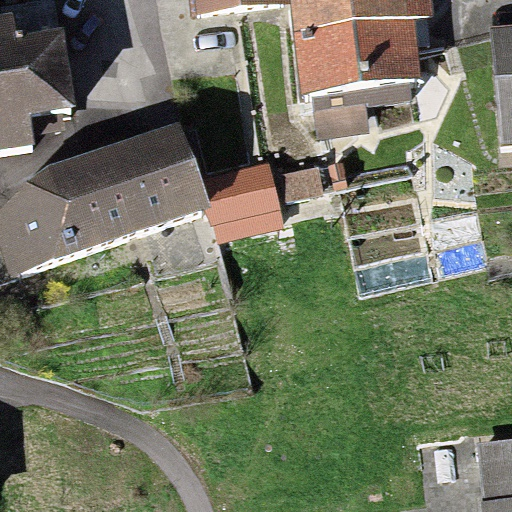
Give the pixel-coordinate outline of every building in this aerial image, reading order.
[(428,0),(195,0),(197,17),(294,8),(305,119),(417,108),(410,39),(432,37),(428,0)] [(0,21),(0,155),(34,150),(32,137),(69,131),(56,42),(5,49),(0,21)] [(511,44),(498,45),(502,156),(511,155),(511,44)] [(0,254),(12,290),(71,275),(214,228),(225,259),(282,240),(262,177),(200,198),(183,148),(44,194),(0,228),(0,254)] [(511,511),(511,460),(480,463),(485,511),(511,511)]
